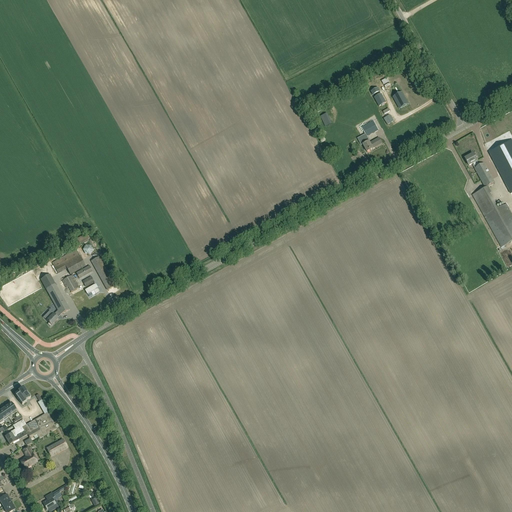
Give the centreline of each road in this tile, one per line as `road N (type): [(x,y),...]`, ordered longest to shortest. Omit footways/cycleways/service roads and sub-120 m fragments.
road 1 (tertiary): [(78,341),(511,100)]
road 2 (unclassified): [(153,511),(78,341)]
road 3 (secondary): [(132,511),(52,375)]
